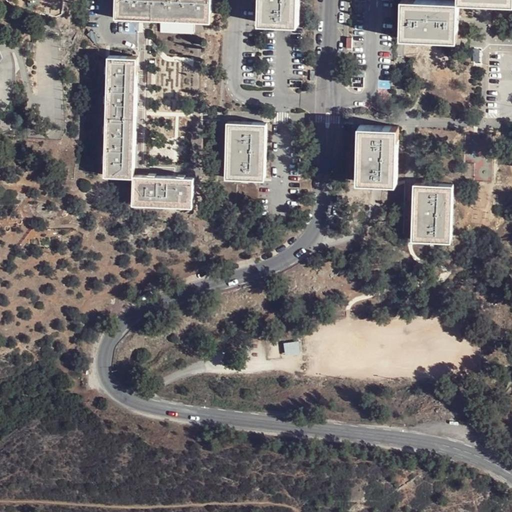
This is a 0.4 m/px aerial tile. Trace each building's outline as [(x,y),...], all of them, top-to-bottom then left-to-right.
[(216,14),(215,0),(119,0),(119,15),(216,14)] [(316,19),(316,0),(278,0),(277,17),(316,19)] [(476,0),(419,0),(419,32),(476,34),(476,0)] [(111,175),(141,174),(144,54),(114,54),(111,175)] [(275,176),(274,120),(235,121),(236,177),(275,176)] [(415,179),(416,123),(377,122),(376,178),(415,179)] [(204,174),(141,174),(140,201),(204,202),(204,174)] [(462,238),(464,182),(425,181),(424,237),(462,238)] [(298,340),(283,343),(285,354),(300,351),(298,340)]
